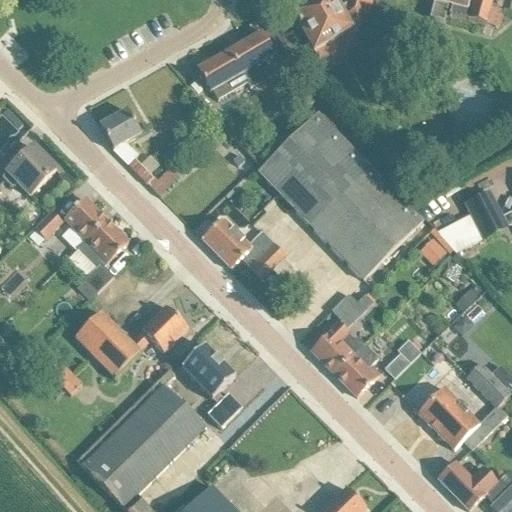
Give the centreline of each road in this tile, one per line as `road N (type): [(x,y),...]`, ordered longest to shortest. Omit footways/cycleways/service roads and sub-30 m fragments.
road 1 (residential): [(51,120),(436,511)]
road 2 (residential): [(51,120),(208,29),(223,0)]
